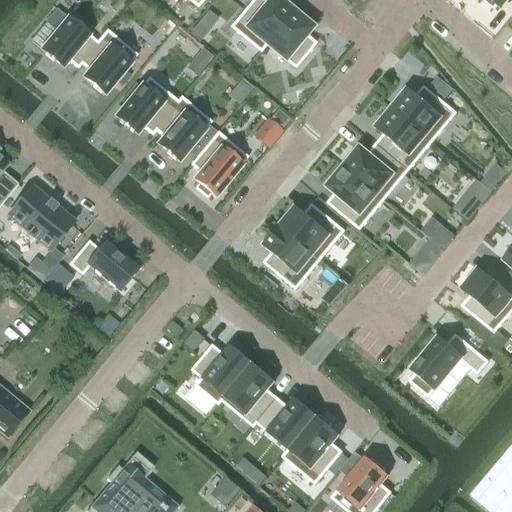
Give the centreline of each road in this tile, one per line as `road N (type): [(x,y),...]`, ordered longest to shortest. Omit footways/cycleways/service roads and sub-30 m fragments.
road 1 (residential): [(378,55),(186,281)]
road 2 (residential): [(511,185),(404,311),(347,320),(301,372)]
road 3 (residential): [(186,281),(0,505)]
road 4 (residential): [(186,281),(0,126)]
road 5 (residential): [(301,372),(186,281)]
